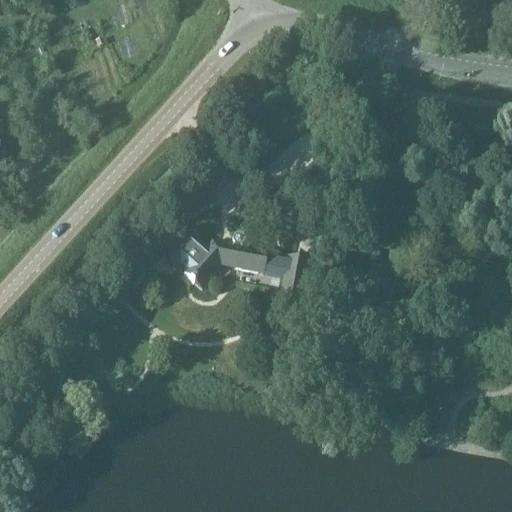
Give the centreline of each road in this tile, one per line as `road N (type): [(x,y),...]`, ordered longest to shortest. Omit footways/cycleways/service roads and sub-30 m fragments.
road 1 (tertiary): [(0,303),(254,13)]
road 2 (tertiary): [(511,75),(422,60),(254,13)]
